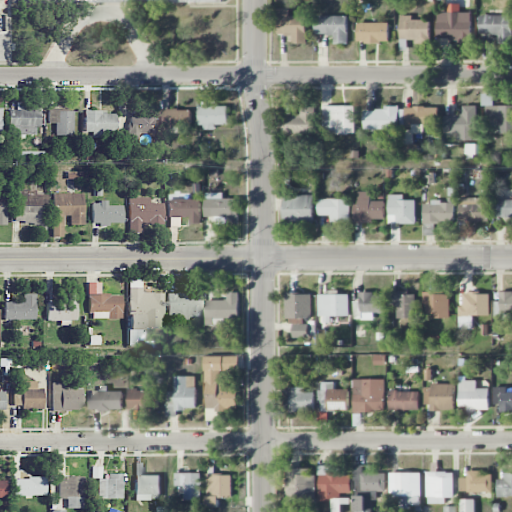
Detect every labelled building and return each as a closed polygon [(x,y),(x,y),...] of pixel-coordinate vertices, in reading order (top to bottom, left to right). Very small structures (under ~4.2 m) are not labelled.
[(306,16),(290,16),(290,8),(278,8),(278,35),(295,35),(295,44),(306,44),(306,16)] [(471,12),(437,13),(438,41),(472,41),(471,12)] [(412,20),(412,15),(400,16),(401,47),(408,47),(407,43),(430,42),(430,20),(412,20)] [(511,15),(479,16),(479,34),(498,34),(498,43),(511,42),(511,15)] [(348,16),(315,16),(316,35),(334,34),(334,44),(348,43),(348,16)] [(357,23),(358,43),(389,43),(389,22),(357,23)] [(199,107),(200,130),(216,130),(216,125),(228,124),(228,106),(199,107)] [(283,115),(282,135),(314,135),(315,107),(301,106),(301,115),(283,115)] [(355,133),(355,106),(323,106),(324,133),(355,133)] [(476,141),(476,106),(463,106),(462,115),(444,115),(443,133),(457,134),(457,140),(476,141)] [(405,107),(405,124),(412,125),(412,133),(424,134),(424,126),(437,126),(438,108),(405,107)] [(40,126),(40,109),(8,108),(8,134),(35,135),(35,126),(40,126)] [(55,135),(73,135),(73,108),(47,108),(47,123),(55,123),(55,135)] [(398,108),(364,109),(364,130),(399,129),(398,108)] [(191,126),(191,109),(160,110),(160,126),(191,126)] [(83,132),(92,132),(92,136),(116,136),(116,112),(83,111),(83,132)] [(154,133),(154,113),(129,113),(129,140),(139,140),(139,133),(154,133)] [(413,130),(402,130),(403,158),(418,157),(417,143),(413,143),(413,130)] [(43,151),(16,151),(16,161),(43,160),(43,151)] [(47,195),(35,195),(35,190),(13,190),(13,223),(46,223),(47,195)] [(384,201),(370,201),(370,192),(358,192),(358,204),(354,204),(355,222),(385,221),(384,201)] [(83,193),(51,194),(51,237),(62,237),(62,216),(69,215),(69,224),(83,224),(83,193)] [(223,193),(205,193),(205,216),(216,217),(216,224),(239,225),(239,199),(223,198),(223,193)] [(283,195),(284,223),(314,222),(313,195),(283,195)] [(416,200),(403,200),(403,195),(389,195),(388,224),(415,224),(416,200)] [(149,197),(128,197),(128,232),(150,231),(150,225),(163,225),(162,203),(149,203),(149,197)] [(489,198),(461,197),(460,222),(488,222),(489,198)] [(167,200),(168,225),(178,225),(178,217),(190,217),(190,224),(202,223),(201,199),(167,200)] [(350,200),(318,199),(318,215),(331,215),(330,222),(349,223),(350,200)] [(511,217),(511,199),(494,199),(493,216),(511,217)] [(122,205),(107,205),(107,201),(90,202),(91,224),(122,224),(122,205)] [(455,222),(455,202),(424,202),(424,235),(435,235),(435,222),(455,222)] [(122,294),(100,294),(100,282),(89,282),(88,318),(121,318),(122,294)] [(163,293),(141,292),(141,288),(129,287),(127,343),(146,344),(147,327),(163,327),(163,293)] [(239,318),(239,292),(227,293),(227,300),(205,300),(206,326),(214,326),(214,318),(239,318)] [(415,292),(389,292),(389,306),(397,306),(397,319),(416,318),(415,292)] [(449,292),(424,293),(424,318),(450,317),(449,292)] [(511,310),(511,292),(500,293),(500,302),(495,301),(494,319),(511,320),(511,311),(511,310)] [(76,323),(77,293),(63,293),(62,301),(46,301),(46,320),(60,321),(60,322),(76,323)] [(200,293),(166,294),(167,320),(201,319),(200,293)] [(384,293),(360,293),(360,301),(354,301),(354,320),(373,319),(373,313),(384,313),(384,293)] [(473,316),(490,316),(490,293),(463,293),(463,307),(460,307),(460,329),(473,329),(473,316)] [(35,294),(22,294),(22,302),(4,301),(4,319),(35,320),(35,294)] [(312,294),(286,294),(285,319),(312,319),(312,294)] [(349,295),(320,295),(320,323),(331,323),(331,316),(349,316),(349,295)] [(206,410),(238,409),(238,387),(223,387),(223,371),(240,371),(240,356),(205,356),(206,410)] [(167,417),(177,416),(177,409),(197,409),(196,376),(174,377),(175,391),(167,392),(167,417)] [(385,379),(353,380),(354,412),(385,412),(385,379)] [(477,381),(460,380),(459,406),(470,406),(470,410),(489,411),(490,389),(477,388),(477,381)] [(42,410),(43,388),(37,388),(37,381),(25,381),(25,391),(13,391),(13,405),(22,405),(22,410),(42,410)] [(64,389),(64,382),(51,382),(51,410),(82,410),(81,388),(64,389)] [(349,389),(334,390),(334,382),(320,383),(321,410),(349,410),(349,389)] [(455,385),(424,384),(424,405),(430,405),(430,411),(454,411),(455,385)] [(315,393),(306,393),(306,387),(286,387),(286,411),(315,411),(315,393)] [(511,391),(507,392),(507,387),(495,387),(495,405),(501,405),(501,411),(511,410),(511,391)] [(123,391),(107,391),(107,388),(90,388),(90,410),(123,410),(123,391)] [(160,390),(128,390),(128,408),(159,409),(160,390)] [(420,392),(390,391),(389,410),(419,411),(420,392)] [(454,498),(454,472),(437,472),(437,464),(432,464),(431,471),(427,471),(427,504),(445,504),(445,497),(454,498)] [(318,501),(332,501),(331,511),(341,511),(341,504),(350,504),(350,498),(341,498),(341,493),(351,493),(351,474),(335,474),(335,466),(319,465),(318,501)] [(386,473),(362,473),(362,465),(353,465),(353,490),(361,490),(361,496),(354,496),(354,511),(370,511),(371,499),(377,499),(377,492),(386,492),(386,473)] [(315,469),(287,468),(286,504),(314,505),(315,469)] [(492,474),(482,475),(482,470),(467,470),(468,478),(460,478),(460,492),(492,492),(492,474)] [(420,472),(389,473),(390,501),(400,501),(400,506),(421,506),(420,472)] [(201,499),(201,473),(175,473),(175,486),(184,486),(184,499),(201,499)] [(511,473),(504,473),(504,479),(497,479),(497,496),(511,496),(511,473)] [(122,498),(122,474),(107,474),(107,478),(97,479),(97,499),(122,498)] [(232,496),(232,475),(207,474),(206,508),(218,508),(218,496),(232,496)] [(161,475),(134,475),(135,500),(161,499),(161,475)] [(14,477),(13,495),(46,496),(46,477),(14,477)] [(84,508),(84,477),(59,477),(59,498),(66,498),(66,508),(84,508)] [(460,511),(475,511),(475,499),(460,499),(460,511)]
